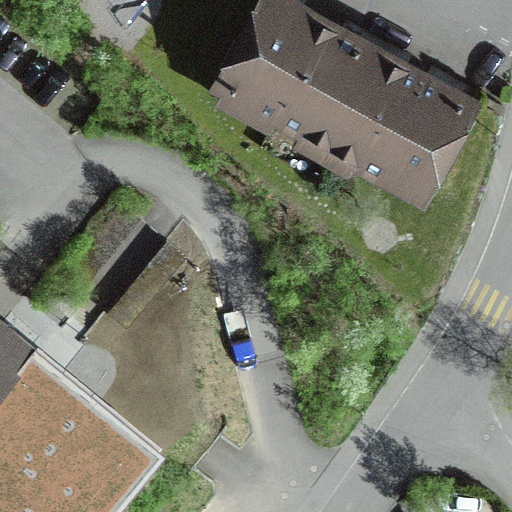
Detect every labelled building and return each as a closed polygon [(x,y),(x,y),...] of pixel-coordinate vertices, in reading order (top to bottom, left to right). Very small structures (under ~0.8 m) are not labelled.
[(283,0),(266,0),(220,86),(413,190),(463,98),(283,0)] [(141,219),(121,203),(61,277),(81,293),(141,219)] [(186,256),(166,240),(106,313),(126,329),(186,256)] [(0,379),(29,344),(0,320),(0,379)] [(0,511),(105,511),(158,449),(29,344),(0,379),(0,511)]
